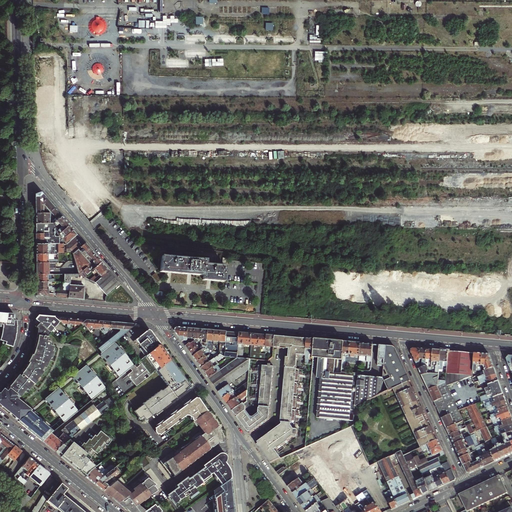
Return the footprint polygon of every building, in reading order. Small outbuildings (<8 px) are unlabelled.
[(54,147),(53,60),(39,61),(40,147),(54,147)] [(100,217),(65,176),(55,184),(90,225),(100,217)] [(43,209),(43,205),(48,211),(47,212),(46,214),(49,214),(49,213),(50,213),(55,209),(49,202),(41,193),(35,194),(35,214),(43,214),(43,211),(45,210),(45,209),(43,209)] [(54,224),(62,217),(58,213),(55,209),(50,213),(54,218),(54,219),(53,220),(53,223),(54,224)] [(53,219),(49,219),(49,214),(46,214),(43,214),(35,214),(35,218),(35,224),(53,223),(53,220),(54,219),(53,217),(52,218),(53,219)] [(59,234),(69,226),(66,222),(62,217),(54,224),(55,227),(59,224),(61,227),(59,230),(58,229),(57,230),(57,231),(59,234)] [(53,223),(35,224),(35,227),(36,239),(36,244),(50,244),(56,244),(60,244),(66,244),(63,240),(59,234),(57,231),(57,230),(55,227),(54,224),(53,223)] [(72,228),(69,226),(59,234),(63,240),(74,230),(72,228)] [(76,233),(74,230),(63,240),(66,244),(66,245),(77,235),(76,233)] [(72,254),(85,244),(82,240),(77,235),(66,245),(66,244),(60,244),(60,248),(57,248),(58,253),(72,253),(72,254)] [(36,249),(36,254),(51,254),(58,254),(58,253),(57,248),(56,248),(56,250),(50,250),(50,244),(36,244),(36,249)] [(85,259),(88,256),(86,255),(91,251),(88,248),(85,244),(72,254),(78,274),(82,271),(85,268),(83,265),(86,263),(85,263),(85,262),(85,259)] [(36,263),(49,263),(58,263),(58,259),(51,259),(51,254),(36,254),(36,259),(36,263)] [(94,254),(90,259),(89,260),(85,263),(86,263),(89,266),(93,263),(98,258),(96,256),(94,254)] [(225,266),(204,264),(205,260),(162,257),(161,272),(168,273),(193,275),(203,276),(203,280),(214,281),(223,282),(225,266)] [(98,259),(93,264),(94,264),(92,268),(91,269),(92,270),(101,263),(101,262),(99,260),(98,259)] [(87,267),(89,266),(86,263),(83,265),(85,268),(82,271),(83,272),(79,275),(80,275),(83,276),(84,277),(90,272),(91,271),(87,267)] [(101,263),(92,270),(92,271),(91,271),(90,272),(92,275),(94,273),(95,271),(97,274),(98,274),(102,271),(101,270),(105,267),(103,265),(101,263)] [(107,270),(105,267),(101,270),(102,271),(98,274),(100,276),(98,277),(94,280),(92,280),(91,279),(90,280),(95,283),(109,271),(107,270)] [(117,287),(120,284),(111,274),(109,271),(95,283),(106,296),(111,292),(117,287)] [(156,273),(152,276),(158,283),(161,280),(156,273)] [(36,278),(36,282),(52,282),(64,282),(64,274),(49,274),(36,274),(36,278)] [(63,283),(63,287),(63,290),(57,290),(57,291),(56,297),(68,298),(69,285),(70,283),(63,283)] [(81,299),(82,286),(79,286),(69,285),(68,298),(81,299)] [(0,312),(0,323),(1,323),(1,325),(2,325),(2,330),(1,336),(0,340),(5,342),(5,344),(13,346),(15,337),(16,334),(16,331),(16,325),(17,325),(16,319),(16,318),(13,317),(13,314),(12,314),(3,313),(0,312)] [(61,323),(54,317),(42,316),(39,316),(36,320),(40,323),(45,327),(49,331),(52,333),(61,323)] [(79,325),(85,320),(78,319),(68,318),(67,318),(67,324),(67,326),(68,327),(71,328),(72,327),(72,325),(79,325)] [(0,407),(4,411),(18,421),(31,411),(31,410),(18,400),(25,392),(26,394),(34,384),(35,385),(39,381),(40,382),(42,379),(41,378),(42,376),(45,372),(46,369),(48,362),(49,359),(50,360),(51,358),(50,357),(52,351),(53,352),(54,349),(51,348),(53,343),(49,342),(50,340),(49,338),(48,336),(52,333),(49,331),(45,327),(40,323),(36,320),(34,322),(34,325),(37,329),(37,338),(36,341),(35,348),(32,355),(28,363),(24,369),(22,372),(21,371),(12,382),(10,384),(11,384),(9,388),(7,387),(5,390),(4,389),(0,393),(0,407)] [(82,329),(93,321),(89,320),(85,320),(79,325),(78,326),(80,327),(82,329)] [(97,321),(93,321),(82,329),(86,334),(93,328),(99,328),(102,321),(97,321)] [(105,322),(102,321),(99,328),(104,335),(106,333),(107,331),(107,328),(110,328),(110,322),(105,322)] [(114,329),(116,329),(116,323),(113,322),(110,322),(110,328),(107,328),(107,331),(106,333),(104,335),(106,337),(108,336),(111,331),(112,329),(114,329)] [(133,326),(136,324),(131,324),(120,323),(118,323),(118,329),(119,329),(119,331),(115,334),(119,338),(133,326)] [(188,338),(189,329),(184,329),(178,328),(177,330),(175,332),(183,342),(185,341),(185,338),(188,338)] [(195,339),(196,330),(193,329),(189,329),(188,338),(188,341),(192,342),(190,343),(190,344),(191,345),(195,342),(196,341),(195,341),(195,339)] [(150,331),(148,330),(135,340),(147,355),(160,344),(159,344),(155,338),(150,331)] [(221,332),(220,350),(219,354),(221,355),(225,357),(228,332),(226,332),(221,332)] [(234,333),(228,332),(225,357),(228,357),(238,358),(239,345),(240,333),(234,333)] [(240,333),(239,345),(238,358),(243,359),(245,345),(251,346),(252,334),(250,334),(244,334),(240,333)] [(266,347),(267,336),(261,335),(252,334),(251,346),(250,360),(265,361),(265,354),(261,354),(261,347),(266,347)] [(290,359),(292,338),(282,337),(275,336),(274,348),(281,348),(289,349),(288,358),(286,358),(285,367),(284,381),(282,398),(281,412),(281,416),(280,426),(275,429),(274,430),(264,438),(262,439),(258,442),(257,443),(257,445),(259,447),(260,447),(261,450),(271,463),(281,459),(275,451),(289,441),(287,438),(292,434),(295,435),(295,427),(293,427),(292,423),(298,364),(297,364),(295,363),(290,359)] [(266,347),(274,348),(275,336),(272,336),(267,336),(266,347)] [(110,345),(115,342),(111,337),(107,341),(110,345)] [(295,363),(297,364),(300,339),(296,338),(292,338),(290,359),(295,363)] [(304,339),(300,339),(297,364),(298,364),(298,355),(306,356),(307,339),(304,339)] [(311,340),(307,339),(306,356),(305,359),(309,359),(309,355),(314,355),(315,340),(311,340)] [(335,360),(343,360),(344,343),(334,342),(323,341),(317,340),(315,340),(314,355),(313,358),(315,358),(319,358),(328,359),(326,379),(320,379),(317,418),(343,421),(353,422),(355,407),(358,374),(342,373),(341,374),(335,373),(334,373),(335,360)] [(107,341),(102,344),(106,349),(110,345),(107,341)] [(189,350),(190,353),(198,347),(195,342),(191,345),(190,344),(189,345),(186,347),(189,350)] [(349,363),(351,343),(347,343),(344,343),(343,360),(342,362),(349,363)] [(357,344),(351,343),(349,363),(355,363),(355,361),(359,361),(361,344),(357,344)] [(134,370),(129,374),(138,386),(155,372),(171,360),(166,354),(162,348),(160,344),(147,355),(132,367),(134,370)] [(198,347),(190,353),(192,355),(194,357),(207,347),(202,344),(201,345),(200,345),(198,347)] [(368,369),(371,369),(373,345),(368,345),(361,344),(359,361),(368,362),(368,369)] [(133,366),(116,345),(103,356),(120,377),(133,366)] [(358,374),(355,407),(392,389),(409,381),(410,381),(404,368),(395,349),(394,348),(393,347),(383,346),(379,346),(378,366),(384,367),(383,374),(381,374),(381,377),(382,378),(368,377),(368,373),(370,373),(370,372),(370,371),(370,370),(371,370),(371,369),(368,369),(368,371),(358,370),(358,374)] [(207,347),(194,357),(196,361),(198,364),(207,357),(215,351),(213,351),(207,347)] [(419,366),(419,362),(420,350),(417,349),(412,349),(410,352),(415,363),(417,367),(419,366)] [(439,371),(440,352),(437,351),(433,351),(431,368),(430,374),(429,374),(427,374),(421,375),(422,377),(428,391),(437,387),(438,380),(439,371)] [(447,367),(448,352),(445,352),(440,352),(439,371),(442,371),(443,367),(447,367)] [(473,373),(474,354),(468,354),(460,353),(448,352),(447,367),(445,381),(445,383),(447,386),(473,377),(473,373)] [(481,367),(482,355),(479,355),(474,354),(473,373),(476,373),(477,370),(481,370),(481,367)] [(204,371),(206,374),(218,365),(219,364),(216,361),(217,360),(218,361),(219,361),(225,357),(221,355),(211,362),(202,369),(204,371)] [(486,371),(494,369),(489,356),(487,355),(482,355),(481,367),(483,367),(485,367),(486,371)] [(211,362),(207,357),(198,364),(200,366),(202,369),(211,362)] [(229,364),(209,379),(214,386),(219,393),(228,386),(229,385),(233,383),(249,371),(249,370),(250,360),(243,359),(238,358),(229,364)] [(328,359),(319,358),(317,378),(320,379),(326,379),(328,359)] [(184,378),(171,360),(155,372),(168,388),(161,393),(161,392),(155,396),(156,397),(153,399),(152,399),(143,406),(144,407),(135,414),(141,421),(144,419),(147,423),(156,416),(158,418),(164,412),(163,410),(171,404),(170,403),(182,394),(182,393),(185,391),(184,390),(190,386),(184,378)] [(209,379),(229,364),(228,362),(220,368),(218,365),(206,374),(208,377),(209,379)] [(246,407),(244,404),(243,404),(242,405),(233,411),(240,422),(248,433),(251,433),(256,430),(266,422),(269,419),(270,411),(271,398),(272,387),(273,376),(274,367),(273,366),(259,365),(259,368),(257,368),(256,369),(255,375),(256,376),(258,377),(257,382),(256,382),(254,383),(254,389),(255,390),(257,390),(256,395),(255,395),(253,396),(253,402),(253,403),(255,404),(255,407),(259,407),(258,414),(253,417),(251,417),(245,411),(246,407)] [(425,368),(425,367),(422,369),(419,370),(420,373),(421,375),(427,374),(429,374),(427,371),(429,371),(428,368),(425,368)] [(105,389),(88,368),(75,379),(92,399),(104,389),(105,389)] [(495,372),(494,369),(486,371),(485,372),(483,372),(481,374),(480,374),(481,377),(476,379),(477,382),(496,375),(495,372)] [(496,375),(477,382),(479,386),(484,384),(485,387),(486,387),(499,382),(498,379),(496,375)] [(409,381),(392,389),(420,448),(421,448),(436,441),(433,434),(434,434),(434,433),(433,430),(432,427),(431,427),(430,427),(424,415),(425,414),(425,413),(424,410),(423,408),(422,407),(421,408),(415,395),(416,395),(416,393),(415,391),(414,388),(413,388),(412,388),(409,381)] [(500,385),(499,382),(486,387),(487,389),(487,390),(483,391),(484,393),(491,390),(500,387),(500,385)] [(437,387),(428,391),(433,401),(439,414),(456,406),(447,386),(445,383),(437,387)] [(222,396),(223,399),(234,391),(233,390),(232,391),(228,386),(219,393),(222,396)] [(501,389),(500,387),(491,390),(484,393),(485,396),(480,398),(482,403),(484,402),(503,395),(501,389)] [(228,405),(244,393),(242,391),(238,394),(235,390),(234,391),(223,399),(226,402),(228,405)] [(78,411),(60,391),(47,401),(65,422),(78,411)] [(230,408),(233,411),(242,405),(239,401),(240,401),(247,397),(247,391),(246,392),(244,393),(228,405),(230,408)] [(505,399),(503,395),(484,402),(486,408),(491,406),(505,401),(505,399)] [(116,403),(111,397),(108,399),(105,402),(104,400),(96,406),(95,404),(93,405),(64,427),(53,436),(51,433),(48,435),(42,442),(49,447),(55,452),(61,445),(69,439),(77,433),(103,413),(116,403)] [(189,416),(193,422),(196,420),(208,411),(201,401),(198,397),(154,428),(155,429),(155,431),(156,434),(158,434),(159,434),(160,435),(187,415),(189,416)] [(489,410),(490,413),(508,407),(507,405),(505,401),(491,406),(486,408),(487,409),(488,409),(489,411),(489,410)] [(477,451),(479,455),(484,467),(487,466),(495,462),(490,452),(488,447),(484,449),(482,445),(481,445),(478,439),(475,433),(479,431),(480,434),(482,434),(485,442),(492,439),(490,433),(487,428),(484,422),(482,416),(479,410),(477,405),(458,411),(463,421),(466,428),(468,433),(471,437),(474,445),(477,451)] [(445,426),(446,429),(461,422),(463,421),(458,411),(456,406),(439,414),(445,426)] [(508,407),(490,413),(491,416),(491,417),(489,417),(490,420),(491,419),(494,418),(510,413),(509,410),(508,407)] [(48,435),(51,433),(55,430),(31,411),(18,421),(23,426),(42,442),(48,435)] [(196,420),(198,424),(206,435),(201,439),(185,451),(165,466),(169,470),(168,471),(175,479),(194,464),(212,450),(215,447),(222,442),(222,434),(219,431),(217,428),(219,427),(214,419),(208,411),(196,420)] [(510,413),(494,418),(491,419),(492,421),(493,422),(495,421),(496,424),(498,424),(511,419),(511,417),(510,413)] [(511,419),(498,424),(499,426),(495,428),(495,429),(494,430),(495,432),(511,425),(511,419)] [(461,422),(446,429),(448,434),(449,436),(461,431),(464,429),(461,422)] [(511,425),(495,432),(495,433),(496,433),(498,437),(502,436),(507,434),(508,434),(511,431),(511,425)] [(336,481),(338,480),(343,478),(347,484),(350,489),(355,496),(356,498),(363,493),(350,475),(370,466),(354,430),(352,426),(346,429),(307,447),(295,453),(300,460),(309,472),(314,479),(319,485),(323,491),(329,498),(336,507),(340,505),(345,501),(348,499),(344,493),(341,488),(336,481)] [(61,445),(55,452),(61,457),(78,471),(85,477),(91,471),(96,466),(89,460),(95,452),(97,454),(100,451),(101,452),(105,447),(106,448),(110,443),(111,444),(114,440),(109,435),(108,436),(107,436),(109,433),(103,428),(101,431),(96,436),(95,435),(91,440),(89,439),(85,444),(84,442),(80,448),(69,439),(61,445)] [(461,431),(449,436),(451,439),(451,441),(463,435),(466,434),(466,432),(462,434),(461,431)] [(0,434),(0,461),(15,445),(12,443),(6,438),(0,434)] [(511,454),(511,445),(508,438),(507,435),(507,434),(502,436),(504,440),(505,444),(503,445),(503,444),(500,445),(500,444),(496,445),(495,448),(494,448),(494,449),(492,450),(492,451),(490,452),(495,462),(498,461),(511,454)] [(463,435),(451,441),(453,443),(454,445),(463,441),(464,440),(465,440),(463,435)] [(474,445),(471,437),(465,440),(464,440),(468,449),(469,448),(470,447),(474,445)] [(184,450),(185,451),(201,439),(200,438),(184,450)] [(428,452),(440,446),(439,443),(437,440),(436,441),(421,448),(421,449),(422,449),(423,451),(427,449),(428,452)] [(463,441),(454,445),(456,450),(457,454),(466,449),(463,441)] [(7,469),(9,466),(22,451),(20,450),(17,447),(15,445),(0,461),(0,463),(1,465),(7,458),(7,457),(8,456),(11,459),(4,467),(7,469)] [(459,456),(460,459),(470,454),(472,453),(477,451),(474,445),(470,447),(472,451),(470,452),(469,450),(470,450),(469,448),(468,449),(466,449),(457,454),(459,456)] [(432,456),(434,459),(444,455),(443,451),(440,446),(428,452),(414,458),(418,467),(428,462),(425,455),(428,454),(430,458),(431,457),(432,456)] [(414,478),(416,482),(418,486),(420,491),(422,496),(427,494),(430,492),(424,479),(422,475),(418,467),(414,458),(412,452),(404,456),(406,460),(408,465),(410,469),(412,473),(414,478)] [(470,454),(460,459),(462,463),(463,466),(470,463),(472,463),(472,461),(473,461),(470,454)] [(439,462),(446,458),(445,457),(444,455),(434,459),(428,462),(418,467),(422,475),(430,471),(433,470),(436,468),(439,467),(441,466),(439,462)] [(476,462),(479,470),(483,468),(484,467),(479,455),(476,456),(478,462),(476,462)] [(29,457),(15,474),(16,474),(17,473),(20,475),(17,478),(23,483),(22,484),(23,485),(27,480),(23,477),(24,475),(24,474),(25,473),(34,461),(32,459),(29,457)] [(149,463),(145,457),(139,462),(143,467),(149,463)] [(394,467),(392,461),(390,457),(378,462),(379,465),(391,490),(399,507),(406,504),(411,501),(394,467)] [(213,473),(222,485),(231,478),(231,474),(225,467),(225,466),(225,465),(225,463),(225,462),(224,461),(223,460),(222,459),(221,459),(220,458),(219,458),(201,472),(202,473),(186,485),(185,484),(181,488),(174,493),(175,494),(166,501),(169,505),(168,506),(170,509),(171,508),(172,509),(185,499),(185,498),(192,493),(196,498),(203,492),(200,487),(206,483),(204,480),(213,473)] [(290,467),(299,479),(309,472),(300,460),(290,467)] [(37,463),(34,461),(25,473),(29,477),(39,465),(37,463)] [(99,480),(108,473),(106,471),(104,472),(102,469),(105,466),(102,462),(101,463),(96,466),(91,471),(85,477),(90,481),(94,484),(99,479),(99,480)] [(463,466),(467,473),(469,474),(475,471),(479,470),(476,462),(472,464),(472,463),(470,463),(463,466)] [(448,463),(443,465),(446,472),(451,470),(448,463)] [(43,468),(39,465),(29,477),(40,486),(50,474),(43,468)] [(438,472),(444,485),(448,484),(450,482),(446,472),(443,465),(441,466),(439,467),(441,471),(438,472)] [(119,471),(116,467),(108,473),(99,480),(99,479),(94,484),(99,488),(103,491),(107,487),(110,486),(117,481),(117,480),(115,478),(112,481),(111,479),(119,471)] [(284,467),(277,472),(279,475),(288,469),(286,467),(285,468),(284,467)] [(441,487),(444,485),(438,472),(436,468),(433,470),(430,471),(432,475),(432,476),(438,488),(441,487)] [(451,470),(446,472),(450,482),(453,481),(455,481),(455,478),(451,470)] [(434,490),(438,488),(432,476),(432,475),(424,479),(430,492),(434,490)] [(459,495),(467,510),(467,511),(498,511),(493,500),(508,493),(500,476),(475,487),(464,493),(459,495)] [(153,484),(157,490),(151,481),(152,480),(148,477),(145,479),(145,480),(138,485),(137,484),(133,487),(134,489),(130,493),(125,488),(119,481),(118,482),(117,481),(110,486),(107,487),(103,491),(109,496),(110,495),(112,497),(112,498),(121,505),(121,506),(123,508),(127,502),(128,503),(153,484)] [(234,511),(232,486),(231,478),(222,485),(214,491),(214,493),(215,511),(234,511)] [(343,486),(347,484),(343,478),(338,480),(341,484),(343,486)] [(292,492),(293,494),(304,486),(302,483),(303,482),(301,479),(300,480),(299,479),(288,487),(289,488),(292,492)] [(304,486),(293,494),(296,498),(298,500),(312,489),(319,485),(314,479),(304,486)] [(68,489),(61,483),(57,489),(63,495),(68,489)] [(127,502),(123,508),(127,510),(127,509),(130,511),(144,511),(146,510),(139,504),(157,490),(153,484),(128,503),(127,502)] [(420,491),(418,486),(412,489),(414,492),(410,493),(411,495),(420,491)] [(84,511),(78,507),(70,500),(68,498),(63,495),(57,489),(47,501),(49,503),(58,510),(60,511),(84,511)] [(312,489),(298,500),(300,503),(302,506),(317,495),(312,489)] [(351,498),(355,496),(350,489),(346,492),(349,495),(351,498)] [(360,503),(366,511),(381,511),(367,490),(363,493),(356,498),(360,502),(360,503)] [(388,492),(385,493),(393,510),(397,508),(399,507),(391,490),(388,491),(388,492)] [(420,491),(411,495),(414,500),(418,498),(422,496),(420,491)] [(31,497),(26,493),(11,510),(14,511),(18,511),(31,497)] [(47,501),(49,497),(47,496),(44,494),(37,507),(36,506),(32,511),(40,511),(47,501)] [(322,502),(317,495),(302,506),(304,509),(307,511),(316,505),(322,502)] [(356,498),(355,496),(351,498),(353,501),(355,505),(360,502),(356,498)] [(280,511),(268,498),(254,510),(255,511),(262,511),(267,508),(270,511),(280,511)] [(334,511),(340,511),(336,507),(329,498),(322,501),(322,502),(329,511),(333,511),(335,511),(334,511)] [(345,501),(340,505),(345,511),(351,511),(352,511),(345,501)] [(329,511),(322,502),(316,505),(307,511),(306,511),(329,511)]
